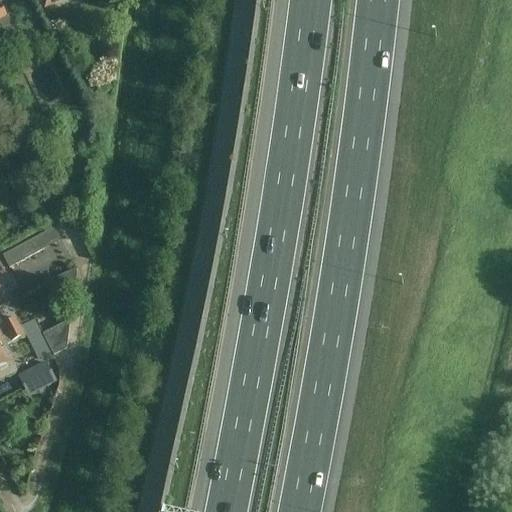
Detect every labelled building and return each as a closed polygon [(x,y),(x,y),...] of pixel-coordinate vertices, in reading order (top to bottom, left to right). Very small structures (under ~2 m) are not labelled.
[(25,129),(14,106),(0,112),(0,119),(9,138),(25,129)] [(38,238),(3,257),(10,269),(44,250),(38,238)] [(0,278),(0,290),(12,285),(7,275),(0,278)] [(0,321),(0,337),(29,322),(28,320),(21,323),(20,319),(18,320),(17,318),(2,325),(0,321)] [(43,335),(54,357),(67,351),(71,321),(43,335)] [(30,323),(29,322),(0,337),(0,381),(18,372),(13,362),(5,347),(36,331),(32,322),(30,323)] [(25,390),(53,375),(46,362),(18,377),(25,390)]
